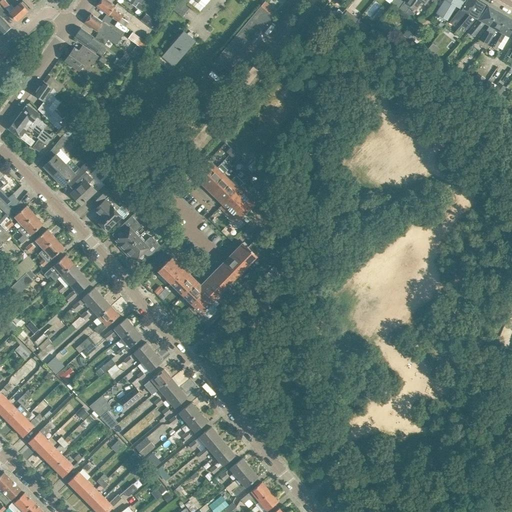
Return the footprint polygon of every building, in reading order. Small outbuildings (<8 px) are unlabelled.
[(4,0),(1,0),(0,1),(0,2),(9,13),(10,14),(17,21),(28,11),(22,3),(21,2),(15,8),(11,4),(10,5),(4,0)] [(124,15),(114,8),(116,6),(111,3),(107,0),(100,0),(97,6),(105,12),(126,27),(129,22),(122,17),(124,15)] [(178,0),(175,5),(181,10),(185,4),(188,1),(189,0),(178,0)] [(199,11),(208,0),(189,0),(188,1),(199,11)] [(371,0),(365,15),(376,19),(382,4),(373,0),(371,0)] [(410,6),(414,0),(408,0),(407,3),(405,1),(404,2),(401,0),(394,0),(392,3),(404,13),(410,6)] [(436,1),(436,0),(414,0),(410,6),(415,11),(422,3),(424,5),(428,0),(431,0),(435,2),(436,1)] [(461,4),(464,1),(464,0),(443,0),(443,1),(444,2),(442,5),(444,6),(439,13),(447,18),(456,3),(459,5),(461,4)] [(469,14),(477,0),(466,0),(464,4),(461,9),(460,8),(449,21),(454,25),(465,12),(469,14)] [(459,37),(475,17),(477,18),(485,4),(477,0),(469,14),(459,27),(458,27),(453,32),(459,37)] [(0,31),(2,34),(11,27),(2,18),(7,14),(0,5),(0,31)] [(228,69),(266,24),(273,16),(261,6),(211,64),(220,71),(223,66),(228,69)] [(489,25),(497,11),(488,6),(482,14),(468,31),(474,36),(484,23),(488,25),(489,25)] [(333,9),(329,14),(336,19),(342,11),(338,7),(335,10),(333,9)] [(409,8),(405,13),(411,18),(415,13),(409,8)] [(339,21),(351,30),(359,20),(347,11),(339,21)] [(498,31),(507,17),(497,11),(489,25),(488,25),(480,40),(488,44),(490,45),(498,30),(498,31)] [(114,33),(102,24),(104,22),(91,13),(85,22),(98,32),(109,39),(114,33)] [(141,19),(156,30),(157,22),(145,13),(141,19)] [(499,48),(501,49),(511,30),(511,19),(507,17),(498,31),(498,30),(490,45),(498,50),(499,48)] [(359,20),(351,30),(363,39),(371,29),(359,20)] [(413,20),(396,41),(406,48),(423,27),(413,20)] [(107,50),(92,39),(93,37),(81,28),(74,37),(102,57),(107,50)] [(109,39),(98,32),(95,38),(105,45),(109,39)] [(132,32),(128,38),(142,48),(146,41),(132,32)] [(178,62),(196,41),(187,33),(185,35),(183,32),(169,44),(171,45),(163,55),(170,61),(174,58),(178,62)] [(432,43),(421,56),(437,69),(443,62),(433,54),(438,48),(432,43)] [(79,70),(88,58),(94,62),(98,56),(83,45),(79,51),(74,47),(65,60),(79,70)] [(133,49),(129,54),(135,58),(139,54),(133,49)] [(122,71),(126,66),(120,61),(117,59),(113,65),(122,71)] [(455,69),(448,77),(453,81),(460,73),(455,69)] [(478,88),(485,77),(477,72),(470,83),(478,88)] [(488,80),(481,91),(488,96),(496,85),(488,80)] [(48,109),(55,98),(53,97),(56,93),(53,88),(43,81),(34,94),(44,101),(38,109),(52,124),(56,122),(62,118),(54,110),(52,113),(48,109)] [(496,85),(490,94),(497,99),(503,90),(496,85)] [(74,95),(68,100),(73,107),(79,102),(74,95)] [(47,124),(36,116),(39,113),(27,104),(21,113),(43,130),(47,124)] [(43,130),(21,113),(15,120),(15,121),(27,129),(29,126),(40,134),(38,137),(39,138),(45,143),(50,140),(53,137),(43,130)] [(61,126),(69,116),(68,115),(62,118),(56,122),(61,126)] [(35,140),(24,132),(27,129),(15,121),(15,120),(8,128),(31,146),(35,140)] [(65,164),(56,154),(60,150),(59,150),(66,140),(62,137),(46,156),(50,160),(44,166),(53,176),(65,164)] [(39,151),(45,143),(39,138),(33,147),(39,151)] [(94,163),(95,162),(103,155),(99,149),(81,167),(76,172),(80,176),(86,171),(87,170),(94,163)] [(209,159),(193,175),(223,204),(220,207),(236,222),(239,219),(254,204),(254,203),(256,201),(257,201),(257,200),(255,199),(241,185),(244,182),(236,175),(230,180),(224,174),(228,170),(221,163),(217,167),(209,159)] [(98,167),(94,163),(87,170),(91,174),(98,167)] [(63,186),(75,174),(65,164),(53,176),(63,186)] [(0,171),(0,198),(12,210),(20,201),(12,194),(8,197),(1,188),(5,185),(0,179),(3,176),(2,175),(0,171)] [(96,190),(89,183),(93,179),(86,171),(80,176),(70,186),(74,191),(71,193),(81,204),(96,190)] [(99,202),(110,192),(104,186),(93,196),(99,202)] [(120,207),(109,196),(106,199),(105,199),(94,209),(101,216),(96,220),(107,231),(122,217),(123,219),(127,215),(129,213),(121,205),(120,207)] [(0,198),(0,207),(8,215),(13,211),(12,210),(0,198)] [(13,211),(16,215),(19,212),(25,206),(20,201),(12,210),(13,211)] [(23,225),(34,215),(26,205),(25,206),(19,212),(16,215),(14,216),(23,225)] [(35,231),(43,224),(34,215),(23,225),(18,230),(23,236),(19,240),(22,243),(35,231)] [(141,236),(136,231),(140,227),(140,224),(132,215),(120,226),(125,231),(116,240),(120,245),(119,246),(124,252),(141,236)] [(13,225),(6,218),(1,225),(0,225),(0,246),(11,236),(7,231),(13,225)] [(44,249),(55,238),(47,229),(36,239),(44,249)] [(149,257),(161,246),(152,237),(150,237),(145,241),(141,236),(124,252),(130,257),(131,256),(135,261),(144,252),(149,257)] [(43,267),(64,248),(55,238),(44,249),(39,253),(44,259),(39,263),(43,267)] [(168,260),(158,270),(202,313),(203,312),(208,318),(207,318),(208,319),(218,309),(215,307),(219,303),(214,299),(238,274),(242,278),(243,278),(243,277),(252,268),(248,265),(257,255),(256,255),(261,250),(260,250),(252,242),(248,246),(247,245),(246,246),(243,242),(201,285),(188,272),(172,257),(169,260),(168,260)] [(29,252),(34,247),(30,243),(25,248),(29,252)] [(55,281),(62,275),(74,264),(65,255),(44,274),(47,278),(50,275),(55,281)] [(17,281),(35,264),(28,256),(9,273),(17,281)] [(70,283),(82,273),(74,264),(62,275),(70,283)] [(36,265),(27,274),(32,279),(42,271),(36,265)] [(274,265),(266,274),(273,281),(282,272),(274,265)] [(26,273),(11,287),(18,294),(33,281),(26,273)] [(68,302),(90,283),(82,273),(70,283),(75,289),(65,298),(68,302)] [(0,298),(11,288),(6,282),(0,287),(0,298)] [(60,293),(66,288),(62,284),(57,288),(60,293)] [(91,307),(103,297),(94,287),(87,294),(83,298),(91,307)] [(268,316),(281,303),(266,289),(234,322),(238,325),(241,323),(246,328),(244,330),(249,335),(248,336),(249,336),(259,325),(263,330),(273,321),(268,316)] [(99,316),(111,306),(103,297),(91,307),(86,312),(90,315),(94,321),(99,316)] [(81,306),(78,302),(73,307),(76,311),(81,306)] [(112,322),(119,315),(111,306),(99,316),(103,321),(94,329),(98,334),(112,322)] [(86,312),(85,311),(80,315),(85,320),(90,315),(86,312)] [(21,317),(16,321),(21,326),(25,322),(21,317)] [(122,337),(134,327),(126,318),(104,336),(107,340),(113,336),(114,337),(118,333),(122,337)] [(11,320),(7,324),(13,331),(18,327),(11,320)] [(119,356),(142,337),(134,327),(122,337),(120,339),(125,345),(116,352),(119,356)] [(22,331),(17,337),(21,341),(27,335),(22,331)] [(33,340),(41,350),(51,342),(43,332),(33,340)] [(11,336),(8,340),(12,344),(16,340),(11,336)] [(83,349),(93,341),(89,336),(75,349),(79,353),(83,349)] [(97,346),(93,341),(83,349),(88,354),(97,346)] [(142,362),(154,352),(146,342),(134,352),(142,362)] [(65,365),(51,350),(42,359),(55,373),(65,365)] [(150,371),(162,361),(154,352),(142,362),(150,371)] [(129,356),(124,360),(127,365),(133,360),(129,356)] [(30,373),(39,365),(31,358),(23,365),(30,373)] [(111,359),(100,368),(104,372),(115,363),(111,359)] [(62,369),(55,375),(65,383),(76,374),(70,367),(64,372),(62,369)] [(118,381),(127,373),(121,367),(112,375),(118,381)] [(159,388),(171,378),(163,369),(144,385),(152,394),(159,388)] [(145,375),(142,371),(136,376),(140,380),(145,375)] [(167,398),(179,388),(171,378),(159,388),(167,398)] [(143,392),(137,386),(122,399),(126,404),(130,401),(131,402),(143,392)] [(175,407),(187,397),(179,388),(167,398),(175,407)] [(0,407),(8,400),(0,391),(0,407)] [(17,401),(21,404),(25,400),(31,394),(27,391),(17,401)] [(77,410),(81,406),(73,397),(68,401),(77,410)] [(163,402),(159,398),(154,402),(158,407),(163,402)] [(0,412),(6,419),(17,408),(8,400),(0,407),(0,412)] [(28,403),(25,400),(21,404),(17,408),(6,419),(15,427),(25,417),(26,417),(30,413),(25,407),(28,403)] [(106,401),(95,410),(101,416),(108,410),(112,407),(106,401)] [(187,422),(199,412),(191,402),(184,409),(179,412),(187,422)] [(170,411),(167,407),(161,411),(164,416),(170,411)] [(83,408),(77,414),(83,420),(89,414),(83,408)] [(195,432),(207,421),(199,412),(187,422),(195,432)] [(91,413),(87,417),(92,421),(96,418),(91,413)] [(173,425),(178,420),(175,416),(169,421),(173,425)] [(23,436),(34,426),(30,422),(26,417),(25,417),(15,427),(23,436)] [(48,440),(44,436),(49,431),(47,430),(51,426),(48,423),(29,442),(37,450),(48,440)] [(207,446),(219,436),(211,426),(199,436),(207,446)] [(190,436),(187,431),(182,436),(185,440),(190,436)] [(60,445),(65,440),(61,436),(57,441),(60,445)] [(215,455),(227,445),(219,436),(207,446),(197,455),(201,459),(211,450),(215,455)] [(147,437),(135,447),(143,456),(155,446),(147,437)] [(46,459),(56,448),(48,440),(37,450),(46,459)] [(192,449),(198,445),(194,440),(189,445),(192,449)] [(223,465),(235,455),(227,445),(215,455),(223,465)] [(65,457),(60,452),(56,448),(46,459),(54,467),(65,457)] [(63,476),(74,466),(65,457),(54,467),(63,476)] [(238,477),(250,467),(242,458),(234,464),(230,468),(238,477)] [(218,469),(215,465),(209,469),(213,473),(218,469)] [(250,483),(258,477),(250,467),(238,477),(235,480),(239,486),(232,491),(236,496),(250,483)] [(77,491),(88,480),(79,471),(68,482),(77,491)] [(0,487),(1,489),(11,479),(4,472),(1,475),(0,474),(0,487)] [(225,472),(220,476),(224,480),(229,476),(225,472)] [(22,489),(11,479),(1,489),(12,499),(15,496),(22,489)] [(85,499),(96,489),(88,480),(77,491),(85,499)] [(258,500),(269,490),(262,482),(254,488),(240,500),(243,503),(249,499),(250,500),(255,496),(258,500)] [(129,496),(137,489),(132,483),(119,495),(118,494),(109,502),(104,497),(94,508),(98,511),(107,511),(121,498),(120,497),(122,494),(129,496)] [(161,484),(156,487),(161,494),(166,490),(161,484)] [(179,485),(173,490),(183,502),(187,498),(181,491),(183,489),(179,485)] [(94,508),(104,497),(96,489),(85,499),(94,508)] [(278,501),(269,490),(258,500),(267,510),(270,507),(278,501)] [(22,511),(33,500),(25,492),(15,502),(14,500),(9,505),(15,511),(19,511),(21,510),(22,511)] [(168,493),(163,497),(167,502),(172,498),(168,493)] [(190,499),(183,504),(184,505),(189,511),(193,511),(198,509),(190,499)] [(38,511),(42,509),(33,500),(22,511),(21,510),(19,511),(38,511)]
